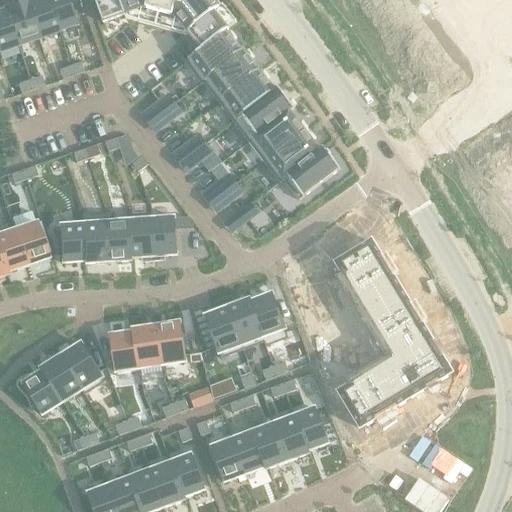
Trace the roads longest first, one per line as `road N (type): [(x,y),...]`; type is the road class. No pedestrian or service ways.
road 1 (residential): [(392,169),(273,253),(203,283),(0,310)]
road 2 (residential): [(392,169),(448,255),(502,362),(507,416),(490,511)]
road 3 (residential): [(271,0),(392,169)]
road 4 (residential): [(399,458),(290,511)]
